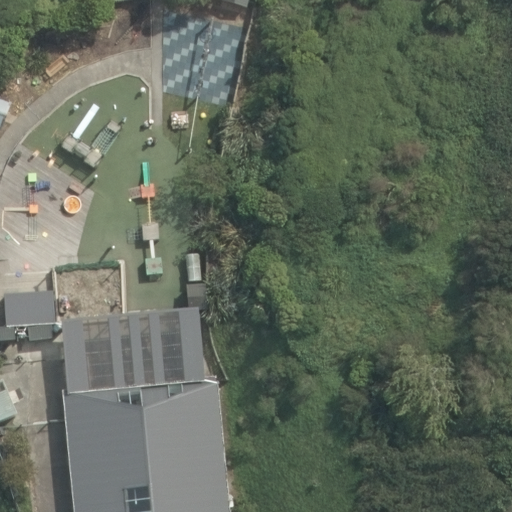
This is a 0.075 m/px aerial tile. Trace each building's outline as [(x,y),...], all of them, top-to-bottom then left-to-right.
[(237,18),(165,13),(160,89),(231,94),(237,18)] [(129,264),(65,268),(69,312),(132,308),(129,264)] [(0,322),(60,318),(57,268),(0,272),(0,322)] [(232,511),(220,379),(206,381),(205,365),(221,364),(214,337),(203,338),(201,310),(63,322),(66,361),(69,395),(64,395),(74,511),(232,511)] [(0,366),(66,361),(63,322),(0,326),(0,366)]
